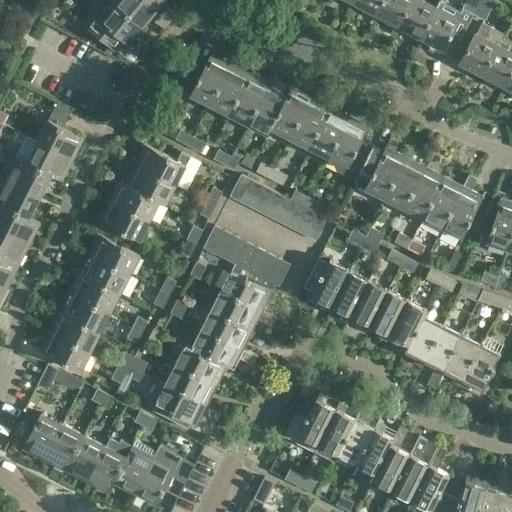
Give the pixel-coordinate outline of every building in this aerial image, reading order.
[(115,50),(125,39),(143,54),(149,47),(148,46),(136,35),(144,26),(112,0),(111,0),(98,17),(93,13),(84,25),(115,50)] [(146,0),(112,0),(144,26),(151,17),(164,28),(171,20),(146,0)] [(146,0),(171,20),(176,13),(163,2),(164,0),(146,0)] [(374,17),(376,13),(382,0),(354,0),(353,2),(364,7),(362,11),(374,17)] [(396,29),(398,25),(411,0),(382,0),(376,13),(386,19),(384,22),(396,29)] [(420,37),(436,6),(424,0),(411,0),(398,25),(408,30),(406,34),(418,40),(420,37)] [(466,0),(462,8),(474,14),(481,0),(466,0)] [(481,0),(474,14),(485,19),(495,0),(481,0)] [(436,6),(420,37),(431,43),(429,46),(440,52),(442,48),(444,49),(459,18),(460,15),(447,8),(445,11),(436,6)] [(482,73),(483,73),(498,43),(503,33),(482,22),(477,31),(476,31),(460,61),(470,67),(468,70),(480,77),(482,73)] [(502,88),(504,85),(511,70),(511,49),(498,43),(483,73),(492,79),(490,82),(502,88)] [(190,94),(210,104),(231,62),(211,52),(190,94)] [(210,104),(229,114),(250,72),(231,62),(210,104)] [(229,114),(248,123),(275,70),(274,70),(268,81),(250,72),(229,114)] [(248,123),(267,133),(291,86),(280,81),(284,75),(275,70),(248,123)] [(271,127),(289,137),(311,95),(292,85),(291,86),(267,133),(268,134),(271,127)] [(289,137),(308,147),(330,105),(311,95),(289,137)] [(308,147),(328,157),(349,115),(330,105),(308,147)] [(348,167),(359,172),(368,154),(357,149),(369,125),(349,115),(328,157),(348,167)] [(48,118),(37,140),(73,158),(84,136),(48,118)] [(193,136),(180,129),(175,138),(189,145),(193,136)] [(16,156),(26,161),(51,175),(62,180),(73,158),(37,140),(27,134),(16,156)] [(364,187),(384,197),(406,155),(394,150),(400,139),(392,134),(382,152),(373,148),(374,145),(373,145),(369,154),(368,154),(359,172),(359,173),(354,183),(364,187)] [(201,151),(206,142),(193,136),(189,145),(201,151)] [(143,144),(133,163),(175,185),(175,184),(187,189),(201,161),(182,151),(177,161),(143,144)] [(210,156),(227,165),(232,155),(218,148),(216,152),(213,150),(210,156)] [(227,165),(234,169),(241,156),(233,152),(232,155),(227,165)] [(384,197),(403,207),(425,165),(406,155),(384,197)] [(16,156),(5,177),(40,196),(51,175),(26,161),(16,156)] [(255,170),(269,178),(274,168),(260,161),(255,170)] [(118,179),(117,179),(159,201),(165,204),(175,185),(133,163),(124,182),(118,179)] [(403,207),(422,217),(444,175),(425,165),(403,207)] [(269,178),(282,184),(287,175),(274,168),(269,178)] [(251,179),(240,173),(229,195),(239,200),(251,179)] [(463,185),(442,227),(462,237),(484,195),(471,189),(477,177),(470,173),(464,185),(463,185)] [(422,217),(442,227),(463,185),(444,175),(422,217)] [(0,187),(0,201),(5,204),(30,217),(40,196),(5,177),(0,187)] [(117,179),(108,199),(150,220),(159,201),(117,179)] [(251,179),(239,200),(250,206),(262,184),(251,179)] [(272,190),(262,184),(250,206),(261,211),(272,190)] [(212,187),(206,200),(214,204),(221,191),(212,187)] [(294,201),(302,205),(307,195),(295,189),(290,199),(294,201)] [(284,195),(272,190),(261,211),(272,217),(284,195)] [(283,222),(294,201),(290,199),(284,195),(272,217),(283,222)] [(321,202),(307,195),(302,205),(304,206),(316,212),(321,202)] [(486,241),(507,248),(511,235),(511,200),(502,197),(486,241)] [(150,220),(108,199),(98,219),(140,240),(150,220)] [(199,213),(208,217),(214,204),(206,200),(199,213)] [(293,227),(304,206),(302,205),(294,201),(283,222),(293,227)] [(5,204),(0,214),(0,228),(29,243),(40,222),(30,217),(5,204)] [(305,233),(316,212),(304,206),(293,227),(305,233)] [(316,212),(305,233),(316,239),(327,218),(316,212)] [(192,224),(185,238),(195,243),(202,229),(192,224)] [(225,230),(214,225),(203,247),(213,252),(225,230)] [(370,225),(366,234),(379,241),(384,232),(370,225)] [(0,255),(18,265),(29,243),(0,228),(0,255)] [(347,237),(361,244),(366,234),(352,228),(347,237)] [(235,235),(225,230),(213,252),(224,257),(235,235)] [(394,240),(407,246),(411,237),(399,230),(394,240)] [(98,233),(88,253),(130,274),(140,255),(98,233)] [(361,244),(374,251),(379,241),(366,234),(361,244)] [(245,240),(235,235),(224,257),(234,262),(245,240)] [(407,246),(421,254),(426,244),(411,237),(407,246)] [(179,251),(189,256),(195,243),(185,238),(179,251)] [(246,268),(257,246),(245,240),(234,262),(235,262),(246,268)] [(267,252),(257,246),(246,268),(256,273),(267,252)] [(404,254),(391,247),(386,257),(399,264),(404,254)] [(256,273),(267,279),(278,257),(267,252),(256,273)] [(88,253),(78,272),(120,293),(130,274),(88,253)] [(418,261),(404,254),(399,264),(413,271),(418,261)] [(0,255),(0,282),(7,287),(18,265),(0,255)] [(189,273),(199,278),(205,265),(205,264),(208,259),(199,255),(196,260),(189,273)] [(267,279),(276,284),(279,285),(290,263),(278,257),(267,279)] [(328,310),(331,304),(348,269),(328,259),(327,262),(317,257),(303,286),(312,291),(310,294),(322,300),(319,305),(328,310)] [(246,268),(235,262),(224,283),(266,303),(276,284),(267,279),(256,273),(246,268)] [(443,274),(430,267),(425,277),(438,283),(443,274)] [(338,315),(347,320),(350,314),(368,279),(348,269),(331,304),(341,309),(338,315)] [(484,269),(481,279),(495,284),(499,274),(484,269)] [(78,272),(68,291),(110,313),(120,293),(78,272)] [(457,280),(443,274),(438,283),(452,290),(457,280)] [(166,275),(159,288),(169,293),(176,280),(166,275)] [(357,325),(366,329),(387,288),(368,279),(350,314),(360,319),(357,325)] [(224,283),(214,303),(256,324),(259,319),(272,325),(276,317),(263,311),(266,303),(224,283)] [(152,302),(162,307),(169,293),(159,288),(152,302)] [(377,335),(386,339),(406,298),(387,288),(366,329),(367,330),(370,324),(380,329),(377,335)] [(505,296),(483,289),(479,298),(501,306),(505,296)] [(68,291),(59,311),(101,331),(110,313),(68,291)] [(511,298),(505,296),(501,306),(503,307),(502,310),(510,313),(511,309),(511,298)] [(177,298),(170,311),(181,316),(188,303),(177,298)] [(396,344),(405,349),(426,307),(406,298),(386,339),(389,333),(399,338),(396,344)] [(214,303),(204,323),(246,344),(256,324),(214,303)] [(421,365),(424,359),(442,323),(424,314),(427,308),(426,307),(405,349),(415,354),(412,361),(421,365)] [(59,311),(49,329),(91,351),(101,331),(59,311)] [(137,315),(132,323),(142,328),(146,320),(137,315)] [(126,337),(135,342),(142,328),(132,323),(126,337)] [(204,323),(194,344),(228,361),(232,353),(252,364),(256,355),(243,349),(246,344),(204,323)] [(439,377),(444,368),(461,333),(442,323),(424,359),(435,364),(426,382),(434,387),(439,377)] [(163,332),(154,328),(147,342),(156,346),(163,332)] [(91,351),(49,329),(39,349),(81,371),(91,351)] [(452,381),(459,385),(481,342),(461,333),(444,368),(455,374),(452,381)] [(481,342),(459,385),(460,385),(463,378),(475,384),(472,391),(480,395),(501,352),(481,342)] [(184,343),(176,360),(218,381),(228,361),(194,344),(192,347),(184,343)] [(123,351),(117,364),(127,369),(128,365),(133,355),(123,351)] [(133,354),(133,355),(128,365),(142,371),(147,361),(133,354)] [(176,360),(166,381),(208,402),(218,381),(176,360)] [(47,363),(37,384),(47,389),(58,368),(47,363)] [(110,377),(120,382),(124,373),(124,374),(127,369),(117,364),(110,377)] [(137,380),(142,371),(128,365),(127,369),(124,374),(137,380)] [(208,402),(166,381),(155,402),(170,409),(168,412),(196,426),(208,402)] [(91,398),(100,403),(105,392),(96,387),(91,398)] [(100,403),(107,407),(113,396),(105,392),(100,403)] [(318,445),(319,445),(337,409),(336,408),(339,401),(336,400),(333,407),(326,403),(325,403),(328,396),(319,392),(308,416),(306,415),(304,418),(294,413),(283,435),(305,446),(314,451),(318,445)] [(338,455),(350,461),(356,464),(376,428),(374,427),(364,422),(373,404),(364,399),(355,418),(356,418),(338,455)] [(319,445),(338,455),(356,418),(355,418),(347,414),(341,411),(344,404),(339,401),(336,408),(337,409),(319,445)] [(133,420),(142,425),(148,414),(139,409),(133,420)] [(45,459),(63,423),(40,412),(22,448),(45,459)] [(142,425),(150,429),(156,418),(148,414),(142,425)] [(356,464),(370,471),(375,474),(393,437),(383,431),(386,425),(377,421),(374,427),(376,428),(356,464)] [(66,470),(84,435),(63,423),(45,459),(66,470)] [(373,478),(389,486),(392,487),(409,453),(398,448),(407,429),(399,425),(394,437),(393,437),(375,474),(373,478)] [(66,470),(86,480),(104,444),(84,435),(66,470)] [(392,487),(410,496),(427,462),(417,457),(426,439),(418,435),(409,453),(392,487)] [(113,481),(131,444),(119,438),(118,441),(109,436),(104,445),(104,444),(86,480),(108,491),(113,481)] [(115,482),(136,493),(154,457),(152,456),(155,449),(134,438),(131,444),(113,481),(115,482)] [(441,511),(442,511),(443,511),(450,495),(440,490),(449,473),(437,467),(446,449),(438,445),(429,463),(427,462),(410,496),(415,498),(414,501),(429,508),(427,511),(441,511)] [(154,457),(136,493),(158,504),(170,479),(183,486),(195,464),(181,457),(176,468),(154,457)] [(285,477),(298,484),(303,475),(289,469),(285,477)] [(479,511),(488,480),(488,479),(486,485),(474,482),(476,476),(467,473),(460,500),(450,495),(443,511),(479,511)] [(501,511),(511,511),(511,474),(507,491),(501,511)] [(298,484),(311,491),(316,481),(303,475),(298,484)] [(253,497),(264,503),(274,481),(263,476),(253,497)] [(479,511),(501,511),(507,491),(494,488),(496,482),(488,480),(479,511)] [(336,503),(350,510),(354,500),(341,493),(340,494),(336,503)] [(307,511),(310,511),(318,511),(323,505),(313,500),(307,511)]
